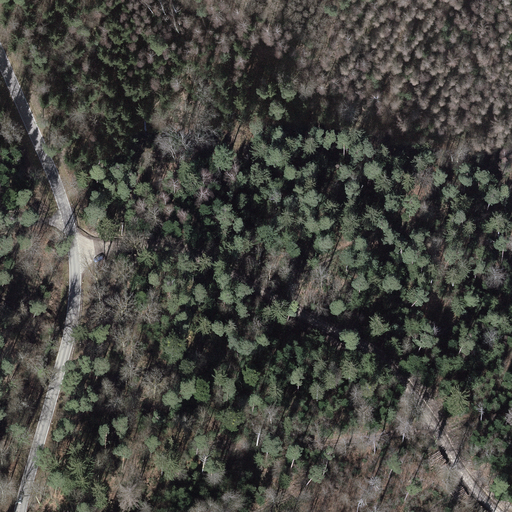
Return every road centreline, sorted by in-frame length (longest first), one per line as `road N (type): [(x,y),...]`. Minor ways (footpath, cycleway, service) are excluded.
road 1 (track): [(76,252),(135,238),(166,242),(391,361),(497,511)]
road 2 (tertiary): [(0,53),(76,252),(63,364),(20,511)]
